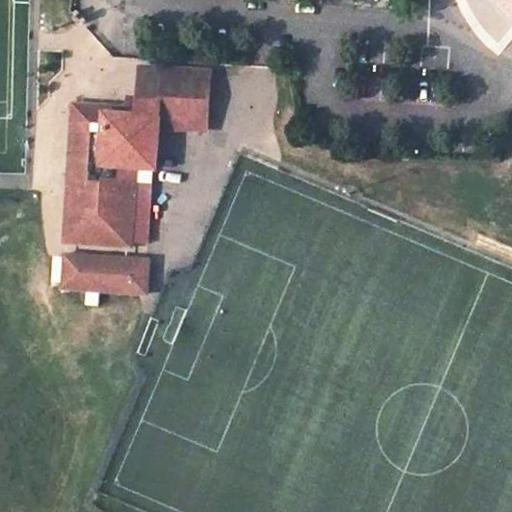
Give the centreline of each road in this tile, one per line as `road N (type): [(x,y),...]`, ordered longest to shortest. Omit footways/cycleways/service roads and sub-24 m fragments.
road 1 (unclassified): [(119,0),(151,12),(318,24)]
road 2 (unclassified): [(502,77),(407,31),(318,24)]
